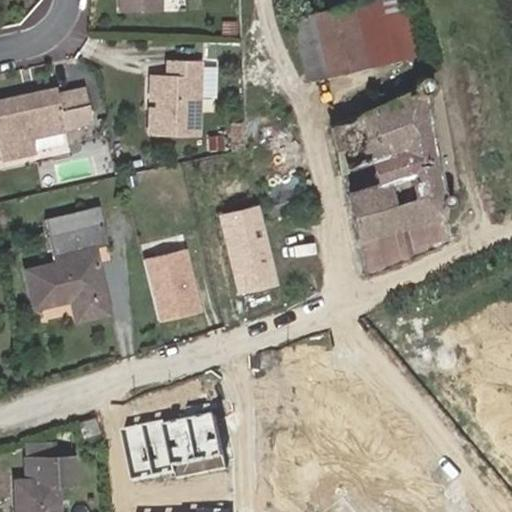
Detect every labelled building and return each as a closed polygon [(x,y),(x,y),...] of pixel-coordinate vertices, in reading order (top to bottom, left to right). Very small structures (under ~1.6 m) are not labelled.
[(400,0),(363,0),(291,18),(307,81),(332,75),(321,28),(403,10),(400,0)] [(414,58),(403,10),(321,28),(332,75),(414,58)] [(216,92),(218,64),(206,63),(203,91),(216,92)] [(143,75),(143,134),(193,136),(194,65),(159,64),(159,75),(143,75)] [(330,128),(364,275),(447,245),(439,200),(443,202),(445,203),(449,201),(452,198),(452,192),(449,189),(444,188),(439,190),(423,108),(423,104),(426,99),(427,96),(427,93),(426,91),(422,89),(418,88),(414,90),(412,94),(413,98),(330,128)] [(77,90),(49,96),(48,89),(0,98),(0,159),(27,154),(24,139),(56,133),(55,129),(84,124),(77,90)] [(261,182),(264,195),(302,185),(298,172),(261,182)] [(302,185),(264,195),(269,214),(306,204),(302,185)] [(256,204),(216,214),(237,296),(277,286),(256,204)] [(46,251),(98,235),(91,210),(39,225),(46,251)] [(101,244),(98,235),(46,251),(51,269),(24,277),(32,303),(65,289),(71,310),(95,303),(86,274),(96,271),(88,248),(101,244)] [(186,247),(141,258),(156,321),(201,310),(186,247)] [(104,300),(96,271),(86,274),(95,303),(104,300)] [(101,428),(96,411),(79,417),(84,434),(101,428)] [(166,422),(123,431),(134,482),(176,473),(177,479),(226,468),(215,416),(167,426),(166,422)] [(23,441),(24,456),(54,456),(69,455),(68,450),(51,450),(51,440),(23,441)] [(14,479),(15,511),(56,511),(55,481),(70,480),(69,455),(54,456),(24,456),(25,479),(14,479)]
